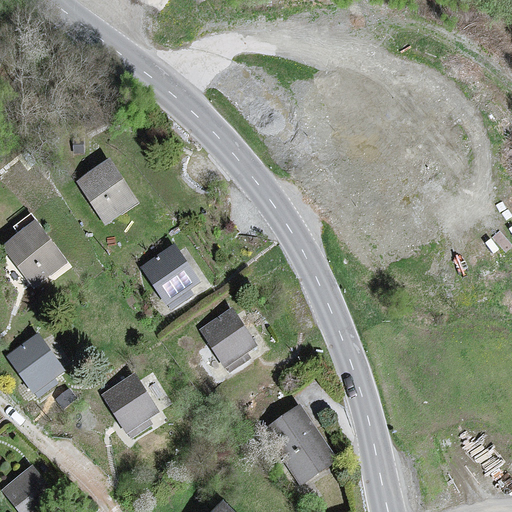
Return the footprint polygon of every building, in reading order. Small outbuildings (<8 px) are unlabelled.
[(420,100),(392,127),(435,173),(463,146),(420,100)] [(367,108),(323,139),(373,208),(416,177),(367,108)] [(118,163),(84,186),(113,227),(147,204),(118,163)] [(48,223),(10,251),(41,293),(79,265),(48,223)] [(185,243),(146,269),(173,310),(212,283),(185,243)] [(245,311),(206,332),(207,334),(226,371),(266,350),(245,311)] [(12,360),(39,401),(74,378),(48,337),(12,360)] [(145,376),(109,397),(133,437),(169,415),(145,376)] [(309,409),(270,434),(307,491),(346,465),(309,409)] [(48,465),(6,495),(18,511),(76,511),(80,510),(48,465)]
